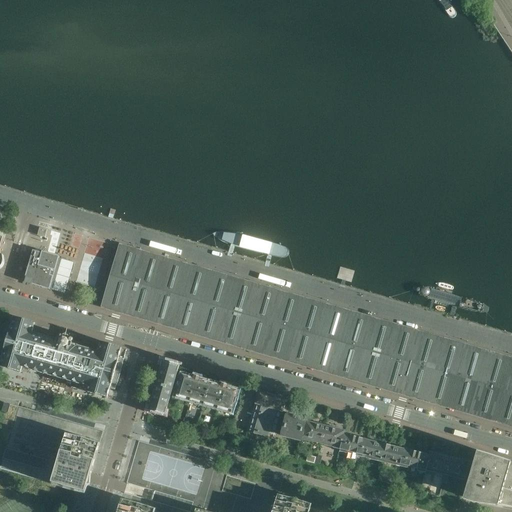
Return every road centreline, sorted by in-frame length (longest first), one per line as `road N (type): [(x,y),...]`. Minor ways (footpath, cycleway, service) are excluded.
road 1 (tertiary): [(151,338),(501,441)]
road 2 (residential): [(104,493),(151,338)]
road 3 (tertiary): [(0,295),(151,338)]
